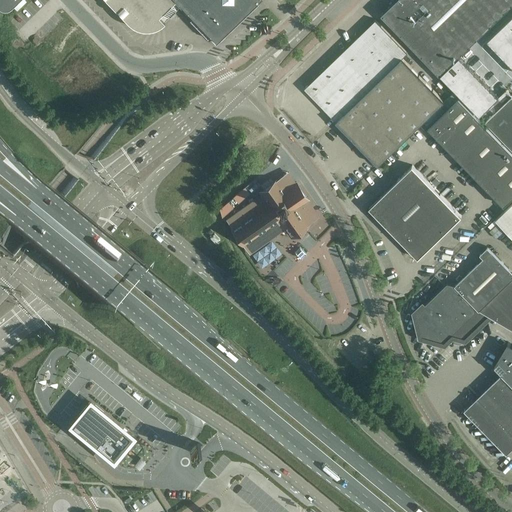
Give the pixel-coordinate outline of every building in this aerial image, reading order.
[(10,8),(11,7),(18,0),(0,0),(0,8),(0,9),(1,9),(2,9),(3,10),(5,10),(6,10),(7,9),(8,9),(9,8),(10,8)] [(183,5),(177,0),(106,0),(129,22),(131,25),(133,26),(134,27),(137,28),(139,29),(141,29),(142,30),(145,30),(146,30),(148,30),(149,30),(150,30),(152,29),(153,29),(156,28),(158,28),(160,26),(161,26),(162,25),(164,23),(166,22),(165,21),(183,5)] [(177,0),(183,5),(217,40),(258,0),(177,0)] [(511,0),(395,0),(381,14),(440,74),(452,63),(511,3),(511,0)] [(424,121),(442,103),(444,101),(402,58),(407,53),(375,20),(305,88),(378,165),(424,121)] [(495,49),(511,32),(511,27),(506,21),(486,40),(495,49)] [(511,49),(511,32),(495,49),(504,58),(511,49)] [(448,83),(468,64),(460,56),(440,75),(448,83)] [(476,72),(468,64),(448,83),(456,91),(476,72)] [(464,99),(484,80),(476,72),(456,91),(464,99)] [(491,88),(484,80),(464,99),(472,107),(491,88)] [(499,97),(491,88),(472,107),(479,116),(499,97)] [(511,96),(506,91),(480,117),(511,149),(511,96)] [(442,103),(424,121),(430,127),(505,206),(511,198),(511,152),(459,98),(448,109),(442,103)] [(418,259),(462,216),(412,165),(373,203),(375,205),(373,206),(378,212),(376,215),(418,259)] [(261,194),(226,218),(232,227),(231,227),(243,244),(262,230),(266,235),(271,231),(274,235),(285,227),(290,235),(307,224),(307,223),(318,215),(307,199),(296,182),(284,190),(276,179),(259,191),(261,194)] [(511,204),(495,220),(511,237),(511,204)] [(210,238),(216,243),(220,239),(214,233),(210,238)] [(465,337),(488,315),(511,291),(511,272),(487,247),(479,254),(483,258),(455,285),(447,283),(416,313),(422,336),(444,343),(453,334),(465,337)] [(511,291),(488,315),(511,328),(511,344),(508,342),(494,365),(502,373),(464,410),(507,454),(511,448),(511,291)] [(33,341),(47,335),(45,331),(31,337),(33,341)] [(80,431),(79,433),(110,459),(112,457),(113,459),(129,439),(132,436),(129,434),(91,402),(75,422),(74,422),(72,425),(74,427),(73,428),(77,431),(78,429),(80,431)]
